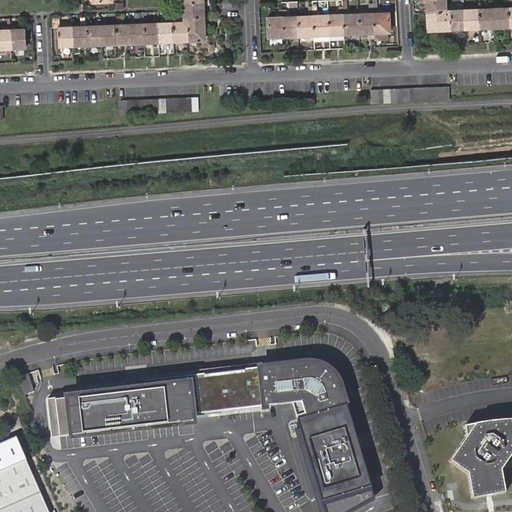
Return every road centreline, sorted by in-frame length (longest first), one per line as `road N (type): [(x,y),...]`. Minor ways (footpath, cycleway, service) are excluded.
road 1 (unclassified): [(0,364),(88,341),(342,317),(364,330),(383,360),(428,511)]
road 2 (residential): [(511,61),(0,82)]
road 3 (motorway): [(500,197),(0,240)]
road 4 (motorway): [(0,282),(317,256)]
road 5 (motorway): [(317,256),(405,270),(511,266)]
road 6 (motorway): [(317,256),(511,239)]
